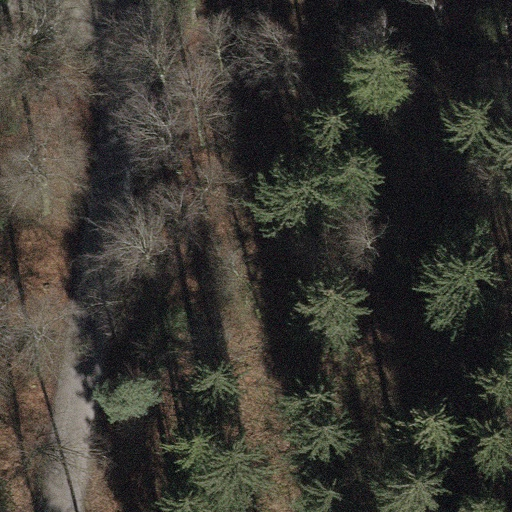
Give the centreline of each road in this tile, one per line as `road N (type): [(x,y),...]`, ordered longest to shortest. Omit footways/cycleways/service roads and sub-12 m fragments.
road 1 (residential): [(66,511),(147,0)]
road 2 (track): [(143,24),(0,3)]
